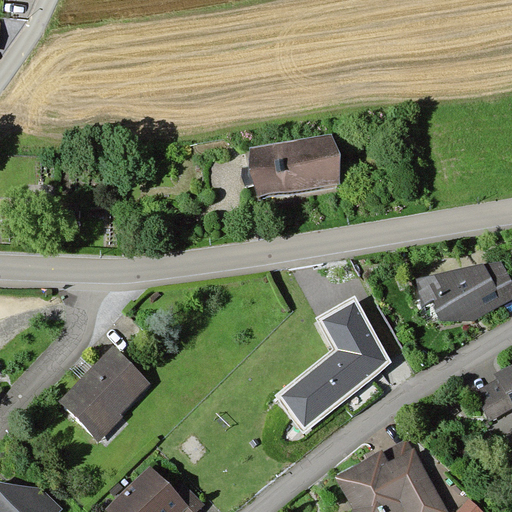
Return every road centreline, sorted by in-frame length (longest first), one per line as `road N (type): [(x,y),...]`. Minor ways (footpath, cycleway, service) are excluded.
road 1 (tertiary): [(82,271),(216,261),(511,217)]
road 2 (residential): [(511,337),(467,359),(252,511)]
road 3 (residential): [(0,418),(75,337),(82,271)]
